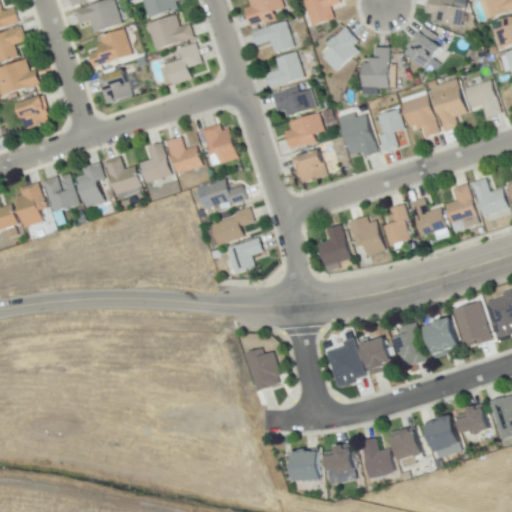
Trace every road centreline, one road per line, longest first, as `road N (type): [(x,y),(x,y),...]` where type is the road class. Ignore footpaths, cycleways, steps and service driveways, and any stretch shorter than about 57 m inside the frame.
road 1 (residential): [(214,0),(295,249),(307,363),(324,419)]
road 2 (residential): [(230,308),(342,301),(511,255)]
road 3 (residential): [(0,166),(243,88)]
road 4 (residential): [(267,421),(358,414),(511,365)]
road 5 (residential): [(511,141),(285,215)]
road 6 (residential): [(0,309),(125,298),(230,308)]
road 7 (residential): [(89,138),(44,0)]
